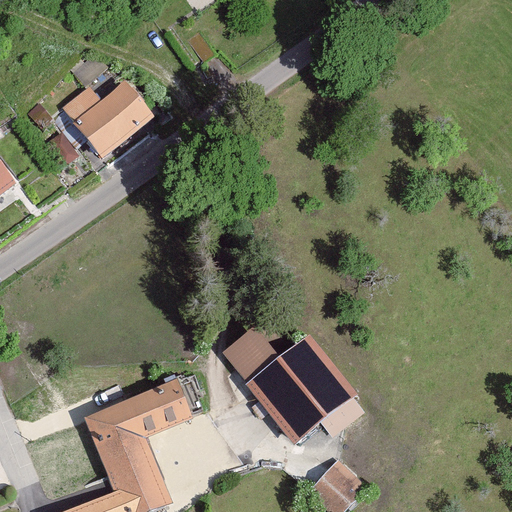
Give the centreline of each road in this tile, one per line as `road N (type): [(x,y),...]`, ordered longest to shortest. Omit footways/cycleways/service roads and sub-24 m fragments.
road 1 (tertiary): [(379,0),(0,274)]
road 2 (track): [(192,140),(215,205),(219,382),(211,463),(176,511)]
road 3 (track): [(192,140),(190,102),(165,76),(0,4)]
